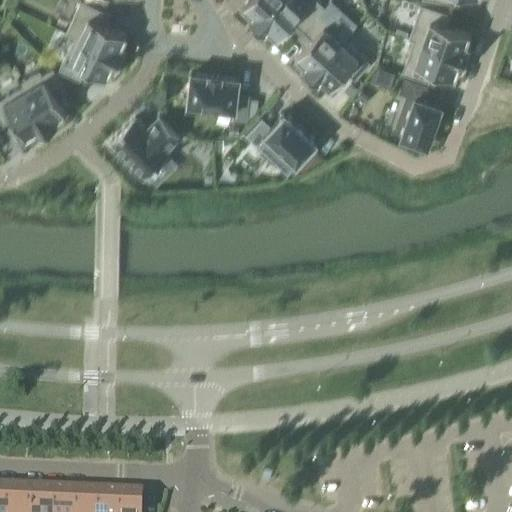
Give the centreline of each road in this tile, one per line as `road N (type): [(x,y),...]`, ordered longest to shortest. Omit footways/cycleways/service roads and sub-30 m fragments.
road 1 (secondary): [(511,275),(332,319),(193,333)]
road 2 (secondary): [(196,383),(443,343),(511,322)]
road 3 (residential): [(511,416),(350,457),(348,511)]
road 4 (residential): [(15,175),(52,156),(146,71),(151,42)]
road 5 (residential): [(0,467),(197,475)]
road 6 (secondary): [(0,370),(196,383)]
road 7 (secondary): [(193,333),(0,325)]
road 8 (residential): [(225,48),(264,64),(329,122)]
